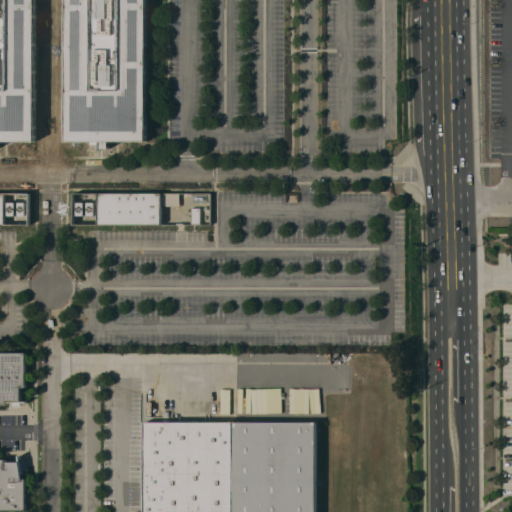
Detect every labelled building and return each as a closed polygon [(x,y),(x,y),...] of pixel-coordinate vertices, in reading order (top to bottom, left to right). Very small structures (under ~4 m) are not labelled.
[(147,0),(147,141),(109,141),(109,148),(101,148),(101,140),(99,140),(99,144),(89,144),(89,141),(66,141),(66,0),(39,0),(39,140),(35,140),(35,141),(0,141),(0,0),(147,0)] [(0,224),(29,224),(29,193),(0,192),(0,224)] [(180,193),(180,206),(161,206),(161,225),(97,225),(97,193),(180,193)] [(200,223),(191,224),(191,207),(200,207),(200,223)] [(0,352),(26,352),(26,387),(21,387),(21,402),(6,402),(6,404),(0,404),(0,352)] [(316,422),(316,511),(144,511),(144,422),(316,422)] [(0,459),(5,459),(5,462),(20,462),(22,479),(26,479),(26,510),(0,510),(0,459)]
